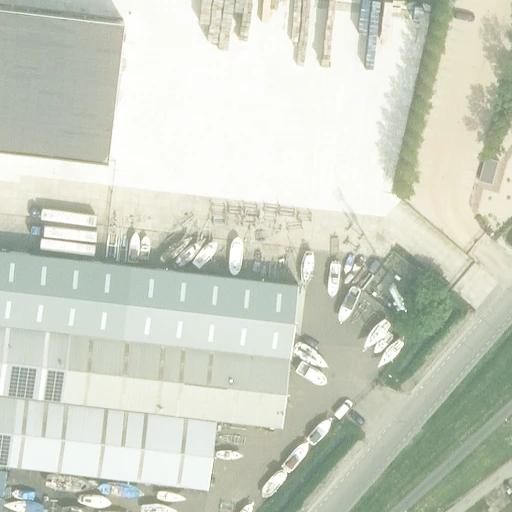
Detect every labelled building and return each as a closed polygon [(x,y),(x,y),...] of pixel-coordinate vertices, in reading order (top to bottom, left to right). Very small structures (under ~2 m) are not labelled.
[(0,5),(0,146),(244,174),(260,35),(0,5)] [(501,159),(487,155),(480,180),(494,184),(501,159)] [(0,254),(0,463),(206,487),(214,418),(281,426),(297,287),(0,254)] [(364,254),(350,275),(360,282),(374,261),(364,254)] [(328,297),(344,292),(339,276),(323,281),(328,297)]
